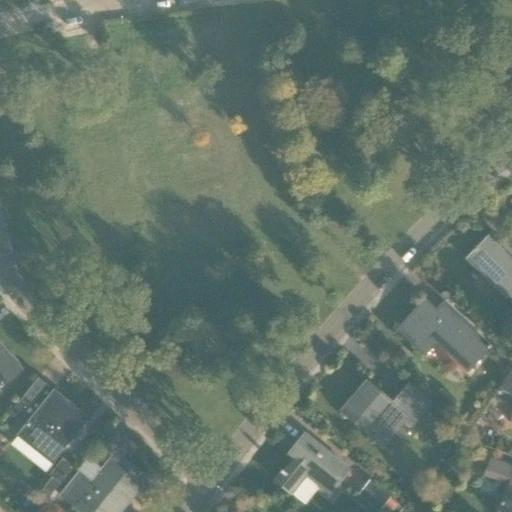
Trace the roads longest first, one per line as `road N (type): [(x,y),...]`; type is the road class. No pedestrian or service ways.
road 1 (residential): [(206,479),(312,351),(511,152)]
road 2 (residential): [(206,479),(5,293),(0,272)]
